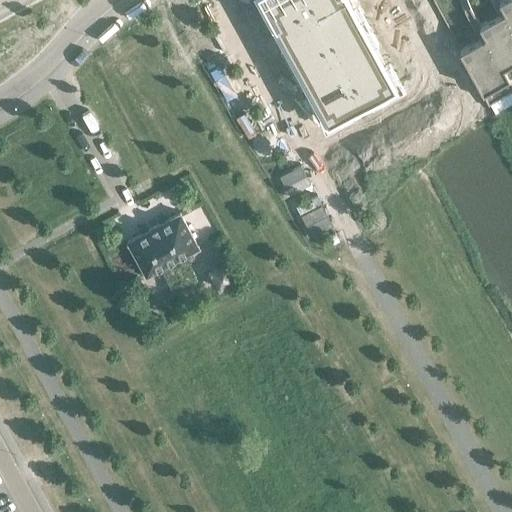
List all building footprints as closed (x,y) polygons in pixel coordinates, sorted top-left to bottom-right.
[(272,0),(280,14),(277,15),(299,56),(302,55),(311,70),(308,72),(320,94),(323,92),(335,115),(396,81),(384,59),(387,57),(375,35),(372,37),(364,21),(366,20),(355,0),(272,0)] [(492,0),(499,13),(505,10),(499,0),(492,0)] [(511,0),(499,0),(505,10),(511,23),(511,0)] [(478,20),(469,5),(464,8),(472,23),(478,20)] [(511,23),(505,10),(499,13),(480,24),(479,24),(485,34),(508,77),(509,76),(511,74),(511,23)] [(478,20),(472,23),(480,37),(485,34),(479,24),(480,24),(478,20)] [(511,81),(509,76),(508,77),(485,34),(480,37),(459,49),(488,101),(511,88),(511,81)] [(177,202),(187,219),(202,210),(192,193),(177,202)] [(179,212),(127,241),(146,274),(198,246),(179,212)] [(202,253),(218,247),(207,217),(191,223),(202,253)] [(208,271),(218,289),(236,279),(226,261),(208,271)]
